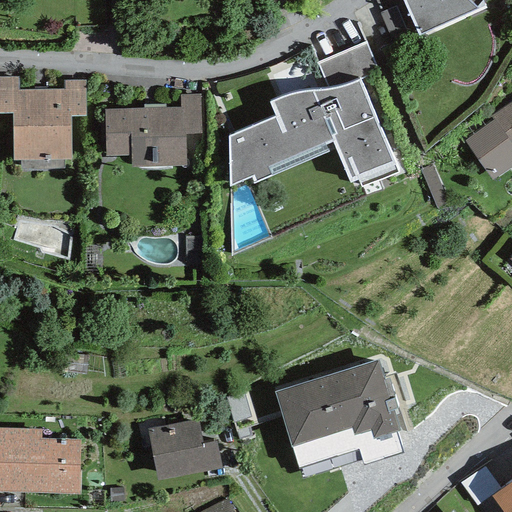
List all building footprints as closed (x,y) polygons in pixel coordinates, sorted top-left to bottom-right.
[(402,0),(419,37),(485,8),(483,4),(486,0),(402,0)] [(317,63),(330,89),(342,86),(359,79),(378,71),(366,42),(317,63)] [(18,77),(0,77),(0,113),(12,113),(13,161),(20,160),(20,168),(62,168),(62,159),(71,159),(70,117),(86,117),(85,80),(64,81),(64,90),(18,90),(18,77)] [(277,116),(227,137),(230,187),(252,176),(254,184),(271,176),(268,168),(332,140),(351,184),(358,180),(362,188),(399,172),(359,79),(342,86),(330,89),(318,91),(303,91),(286,95),(269,103),(277,116)] [(180,95),(180,108),(185,108),(185,135),(202,135),(201,94),(180,95)] [(464,141),(492,180),(511,166),(511,102),(490,117),(493,120),(464,141)] [(180,108),(104,109),(105,157),(131,157),(131,166),(186,165),(185,135),(185,108),(180,108)] [(378,361),(274,392),(291,446),(298,469),(358,450),(363,466),(403,453),(397,431),(404,429),(398,409),(389,379),(384,380),(378,361)] [(243,391),(225,397),(233,422),(251,416),(243,391)] [(198,421),(148,430),(156,480),(222,469),(217,443),(202,445),(198,421)] [(41,430),(0,428),(0,491),(79,494),(80,441),(41,438),(41,430)] [(511,511),(511,480),(491,497),(502,511),(511,511)] [(123,487),(109,488),(110,502),(124,501),(123,487)] [(233,511),(226,498),(200,511),(233,511)]
